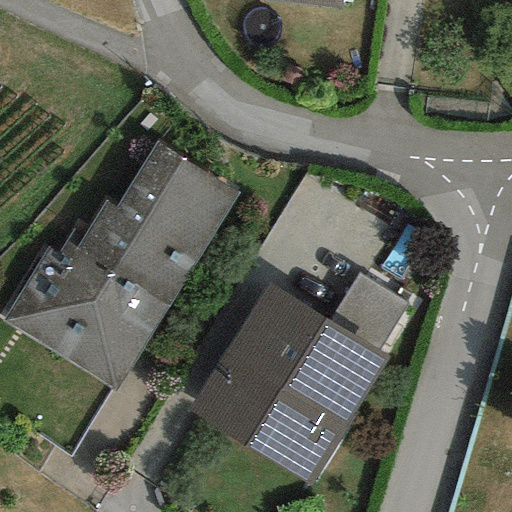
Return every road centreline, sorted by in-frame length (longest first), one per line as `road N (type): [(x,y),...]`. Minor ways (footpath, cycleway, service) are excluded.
road 1 (residential): [(452,176),(416,154),(262,114),(205,76),(161,0)]
road 2 (residential): [(410,511),(479,240),(475,200),(452,176)]
